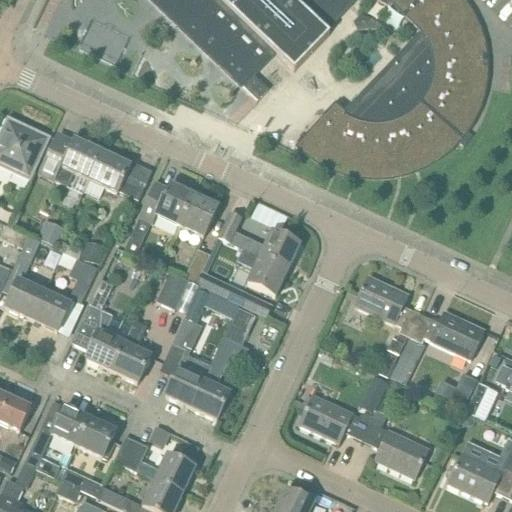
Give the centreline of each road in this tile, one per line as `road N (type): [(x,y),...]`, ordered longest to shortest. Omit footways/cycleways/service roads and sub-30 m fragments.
road 1 (residential): [(354,234),(0,68)]
road 2 (residential): [(250,446),(354,234)]
road 3 (residential): [(244,460),(49,369)]
road 4 (residential): [(511,307),(354,234)]
road 5 (residential): [(250,446),(392,511)]
